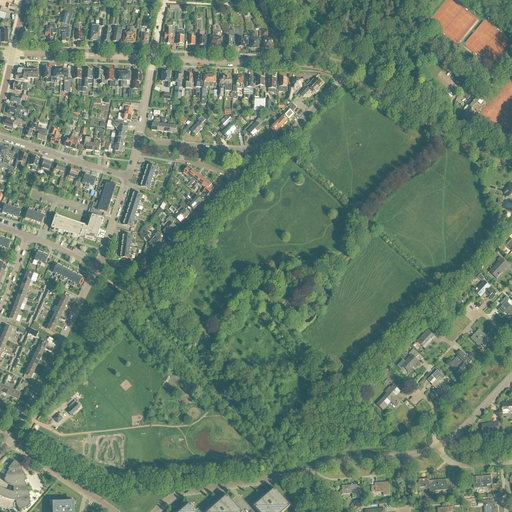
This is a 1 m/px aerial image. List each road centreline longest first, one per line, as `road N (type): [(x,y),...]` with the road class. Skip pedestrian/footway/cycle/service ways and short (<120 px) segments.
road 1 (unclassified): [(404,455),(184,491),(155,511)]
road 2 (track): [(447,135),(377,199),(339,262),(285,291),(265,286)]
road 3 (residential): [(243,151),(234,178),(157,260),(100,262)]
road 4 (unclassified): [(345,77),(308,65),(153,58)]
road 5 (unclassified): [(511,163),(468,148),(345,77)]
road 6 (residential): [(96,268),(26,413)]
road 7 (unclassified): [(153,58),(13,53)]
road 8 (residential): [(0,137),(128,178)]
road 9 (residential): [(345,77),(285,138),(243,151)]
road 10 (unclassified): [(10,442),(113,511)]
